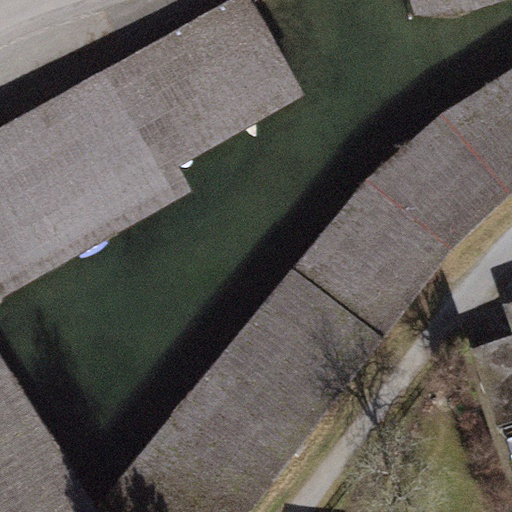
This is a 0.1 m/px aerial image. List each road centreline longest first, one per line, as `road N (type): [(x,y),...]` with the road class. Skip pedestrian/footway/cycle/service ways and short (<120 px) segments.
road 1 (residential): [(511,256),(458,315),(314,511)]
road 2 (residential): [(0,55),(127,0)]
